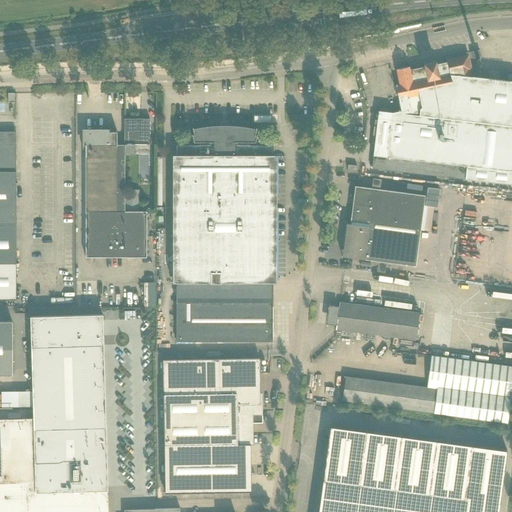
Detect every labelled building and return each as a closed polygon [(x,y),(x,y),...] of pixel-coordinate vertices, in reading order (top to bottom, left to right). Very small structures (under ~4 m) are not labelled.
[(511,81),(472,77),(468,55),(446,59),(447,62),(435,64),(435,62),(424,64),(424,67),(409,70),(408,66),(397,69),(400,84),(395,85),(401,111),(392,112),(378,111),(373,156),(371,169),(465,179),(511,184),(511,81)] [(116,145),(117,132),(85,132),(84,257),(146,257),(146,212),(124,211),(124,155),(134,155),(134,144),(149,144),(150,119),(124,119),(124,145),(116,145)] [(263,342),(273,342),(273,280),(272,280),(272,146),(249,146),(249,145),(237,145),(237,142),(255,142),(257,135),(255,134),(256,128),(255,129),(247,127),(238,126),(229,125),(229,123),(220,123),(220,125),(211,126),(202,127),(193,128),(192,128),(194,134),(192,135),(193,142),(210,142),(209,145),(199,145),(199,146),(176,146),(176,156),(175,339),(263,342)] [(15,181),(19,181),(19,173),(15,173),(15,131),(0,131),(0,299),(16,300),(16,264),(15,181)] [(374,177),(373,186),(381,187),(382,178),(374,177)] [(431,230),(435,198),(443,199),(445,187),(428,184),(421,229),(431,230)] [(343,246),(342,257),(345,257),(385,262),(416,266),(425,196),(372,189),(372,188),(365,187),(355,186),(350,224),(346,223),(343,246)] [(144,306),(156,306),(156,282),(143,282),(144,306)] [(336,330),(346,331),(415,340),(418,313),(339,302),(336,330)] [(0,419),(0,511),(107,511),(107,490),(102,315),(30,317),(33,418),(0,419)] [(0,374),(12,374),(11,322),(0,321),(0,374)] [(342,400),(352,402),(506,423),(511,380),(511,366),(431,355),(427,387),(345,376),(342,400)] [(252,490),(252,444),(253,444),(252,420),(262,420),(262,391),(260,391),(259,358),(163,360),(166,492),(252,490)] [(498,511),(507,450),(329,426),(317,511),(498,511)]
